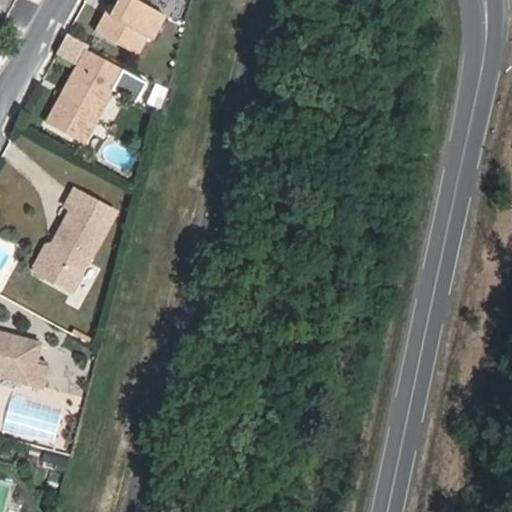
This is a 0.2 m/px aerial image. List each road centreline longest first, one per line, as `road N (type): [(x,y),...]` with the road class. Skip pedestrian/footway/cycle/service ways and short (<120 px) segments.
road 1 (tertiary): [(492,0),(503,24),(393,511)]
road 2 (residential): [(0,110),(68,0)]
